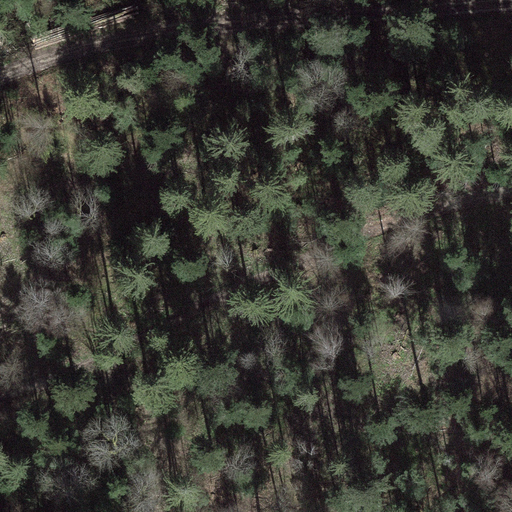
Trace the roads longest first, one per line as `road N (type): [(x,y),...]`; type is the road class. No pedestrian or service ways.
road 1 (track): [(511,198),(318,255),(0,408)]
road 2 (track): [(0,75),(98,40),(511,2)]
